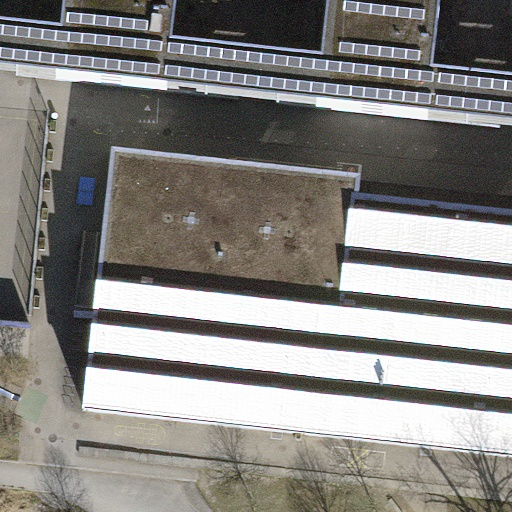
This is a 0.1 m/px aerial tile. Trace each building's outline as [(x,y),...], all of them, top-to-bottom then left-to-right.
[(60,75),(174,87),(179,45),(183,0),(68,0),(65,34),(60,75)] [(326,0),(320,61),(315,102),(426,114),(430,74),(438,0),(326,0)] [(0,68),(60,75),(65,34),(0,26),(0,68)] [(315,102),(320,61),(179,45),(174,87),(315,102)] [(511,123),(511,82),(430,74),(426,114),(511,123)] [(112,155),(85,410),(511,456),(511,220),(358,203),(361,183),(112,155)]
